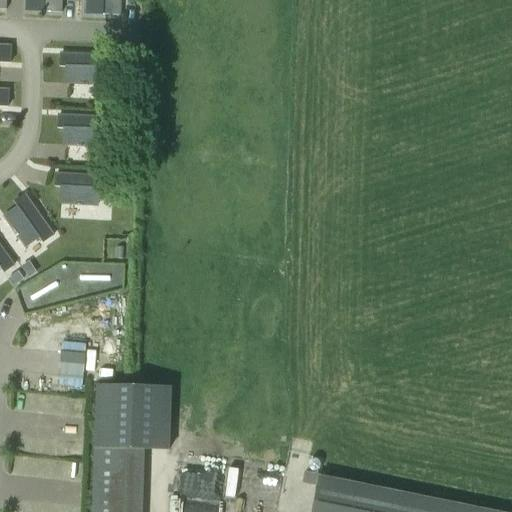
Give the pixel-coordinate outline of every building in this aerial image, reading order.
[(28,0),(28,10),(64,12),(64,0),(28,0)] [(120,0),(121,0),(115,0),(85,0),(85,14),(121,16),(121,0),(120,0)] [(0,62),(10,63),(10,47),(11,47),(11,46),(10,46),(0,45),(0,62)] [(65,67),(64,83),(101,85),(102,69),(108,69),(109,58),(60,55),(59,66),(65,67)] [(135,58),(126,58),(126,70),(135,70),(135,58)] [(0,106),(8,107),(8,90),(9,90),(9,89),(8,89),(8,90),(0,89),(0,106)] [(123,123),(124,111),(116,111),(115,123),(123,123)] [(64,129),(64,145),(78,146),(78,148),(85,148),(85,146),(100,147),(101,131),(107,131),(108,118),(59,116),(58,129),(64,129)] [(56,175),(55,188),(62,188),(61,204),(76,205),(75,207),(83,207),(83,205),(97,206),(98,190),(105,191),(105,177),(56,175)] [(5,218),(13,230),(12,231),(16,237),(18,235),(26,247),(39,238),(43,243),(54,236),(25,195),(14,203),(18,209),(5,218)] [(0,269),(3,274),(14,266),(0,247),(0,269)] [(125,260),(126,248),(118,248),(117,260),(125,260)] [(36,273),(29,263),(22,268),(29,278),(36,273)] [(8,281),(13,287),(23,280),(18,274),(8,281)] [(145,511),(148,388),(100,387),(97,511),(145,511)] [(495,511),(320,477),(312,511),(495,511)] [(260,511),(261,506),(228,503),(228,509),(190,505),(189,511),(260,511)]
